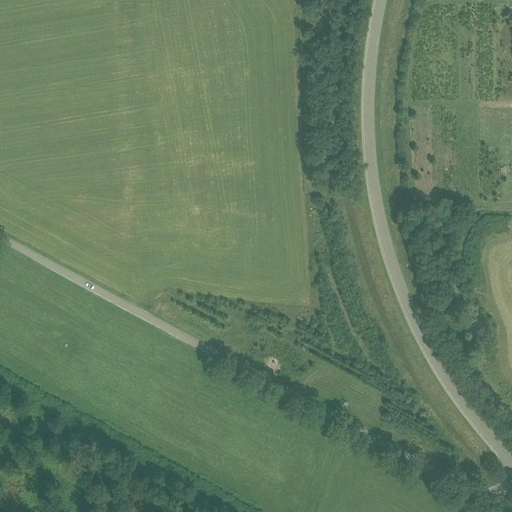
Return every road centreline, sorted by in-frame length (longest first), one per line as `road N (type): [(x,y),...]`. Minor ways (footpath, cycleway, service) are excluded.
road 1 (unclassified): [(511,477),(493,492),(473,492),(0,238)]
road 2 (unclassified): [(511,461),(438,367),(393,271),(369,151),(380,0)]
